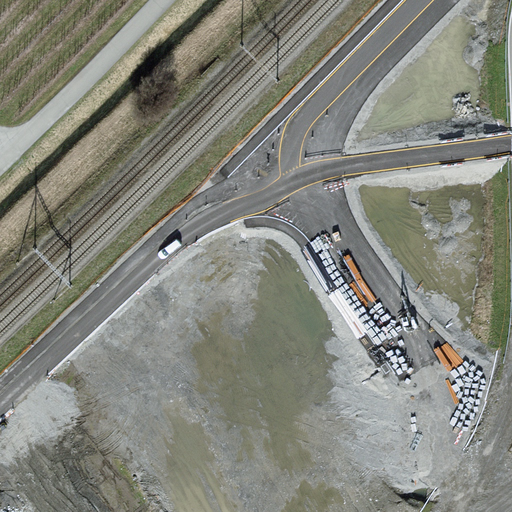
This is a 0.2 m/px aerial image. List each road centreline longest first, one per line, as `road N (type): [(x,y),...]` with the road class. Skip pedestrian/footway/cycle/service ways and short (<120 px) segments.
road 1 (tertiary): [(241,194),(293,215),(380,305),(432,404),(440,463)]
road 2 (tertiary): [(506,400),(448,353),(388,278),(347,213),(315,125)]
road 3 (tertiary): [(0,409),(241,194)]
road 4 (track): [(163,0),(0,163)]
road 5 (tertiary): [(440,0),(315,125)]
